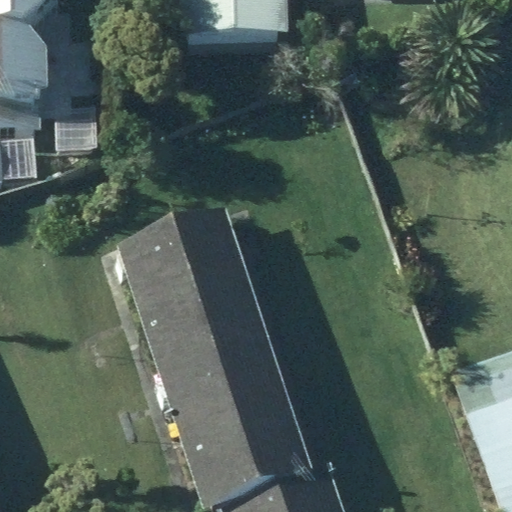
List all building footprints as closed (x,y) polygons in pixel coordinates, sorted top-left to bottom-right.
[(0,0),(0,128),(48,127),(45,39),(70,12),(69,0),(0,0)] [(289,0),(182,0),(183,54),(290,54),(289,0)] [(158,401),(284,359),(241,233),(116,276),(158,401)] [(284,359),(158,401),(195,511),(296,511),(333,500),(284,359)] [(511,511),(511,361),(448,384),(493,511),(511,511)] [(296,511),(336,511),(333,500),(296,511)]
